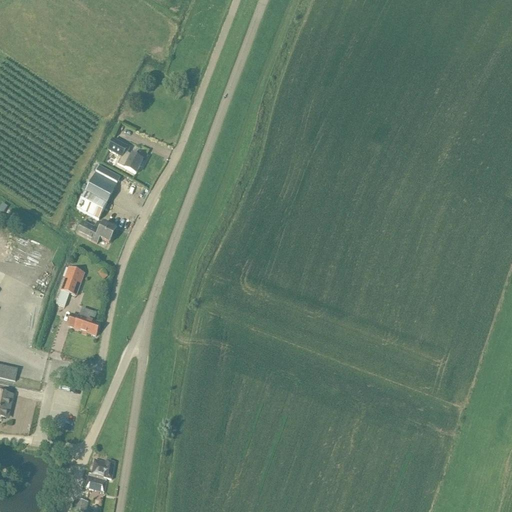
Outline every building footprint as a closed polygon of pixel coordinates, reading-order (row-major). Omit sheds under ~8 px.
[(130,150),(127,148),(113,141),(107,151),(107,152),(122,160),(119,165),(125,169),(124,169),(136,175),(140,168),(142,169),(144,163),(142,162),(143,161),(132,156),(132,157),(128,154),(130,150)] [(99,167),(96,174),(118,185),(121,179),(99,167)] [(85,195),(107,206),(118,185),(96,174),(85,195)] [(107,206),(85,195),(77,210),(99,222),(107,206)] [(117,231),(98,222),(94,229),(83,223),(77,235),(97,245),(100,239),(110,245),(117,231)] [(77,298),(85,275),(68,269),(57,299),(67,302),(69,295),(77,298)] [(99,274),(103,279),(107,276),(103,270),(99,274)] [(32,286),(42,290),(46,281),(36,276),(32,286)] [(78,318),(71,316),(67,326),(75,328),(74,330),(96,337),(101,325),(78,317),(78,318)] [(0,367),(0,382),(15,384),(17,370),(0,367)] [(12,396),(0,393),(0,417),(6,419),(10,401),(11,401),(12,396)] [(111,481),(115,463),(107,462),(107,463),(94,461),(91,475),(89,474),(86,490),(96,492),(96,489),(104,490),(103,493),(104,493),(106,480),(111,481)] [(86,511),(88,503),(76,501),(73,511),(86,511)]
